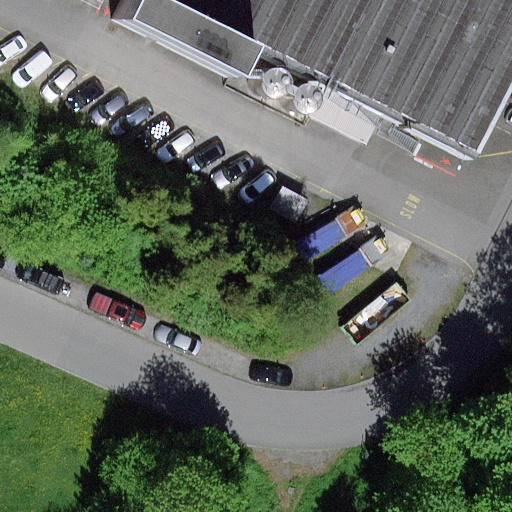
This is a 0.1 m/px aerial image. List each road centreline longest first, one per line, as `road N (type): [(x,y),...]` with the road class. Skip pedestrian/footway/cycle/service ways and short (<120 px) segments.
road 1 (unclassified): [(0,307),(241,416),(299,425),(361,422),(435,378),(470,344),(511,267)]
road 2 (track): [(389,406),(490,511)]
